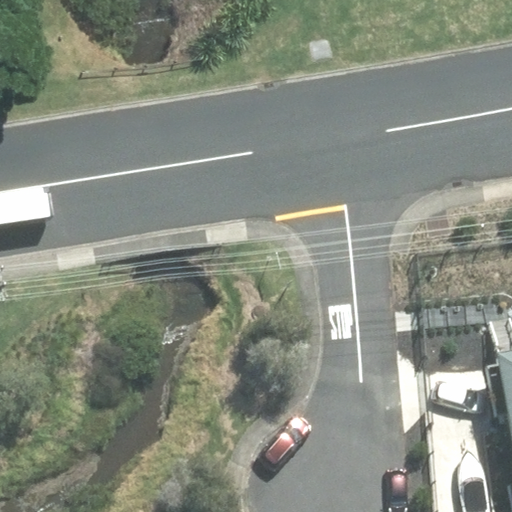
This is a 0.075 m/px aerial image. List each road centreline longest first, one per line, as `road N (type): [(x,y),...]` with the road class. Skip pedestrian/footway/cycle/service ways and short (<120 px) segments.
road 1 (residential): [(330,504),(362,410),(340,139)]
road 2 (secondary): [(340,139),(0,195)]
road 3 (secondary): [(511,105),(340,139)]
